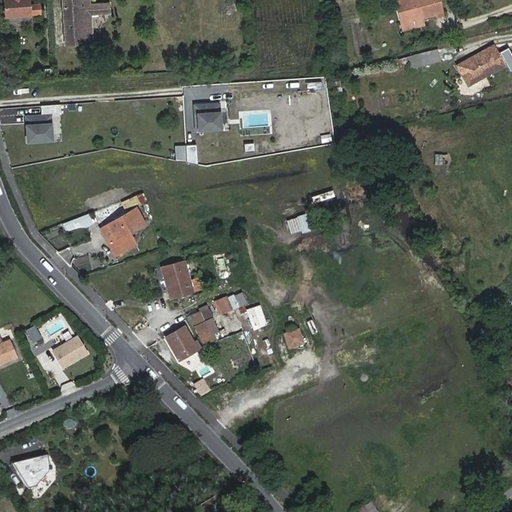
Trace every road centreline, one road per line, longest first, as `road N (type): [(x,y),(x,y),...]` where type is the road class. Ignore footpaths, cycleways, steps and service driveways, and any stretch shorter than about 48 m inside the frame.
road 1 (tertiary): [(148,368),(0,201)]
road 2 (tertiary): [(286,511),(148,368)]
road 3 (residential): [(148,368),(0,433)]
